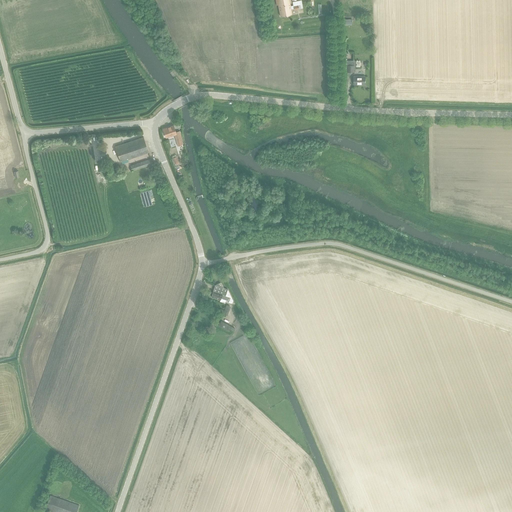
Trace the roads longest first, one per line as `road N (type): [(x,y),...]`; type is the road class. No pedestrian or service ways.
road 1 (tertiary): [(155,124),(201,95),(511,114)]
road 2 (unclassified): [(511,302),(331,243),(202,263)]
road 3 (tertiary): [(117,511),(202,263)]
road 4 (unclassified): [(0,260),(40,251),(47,241),(26,131)]
road 5 (tertiary): [(202,263),(155,124)]
road 6 (tertiary): [(26,131),(155,124)]
